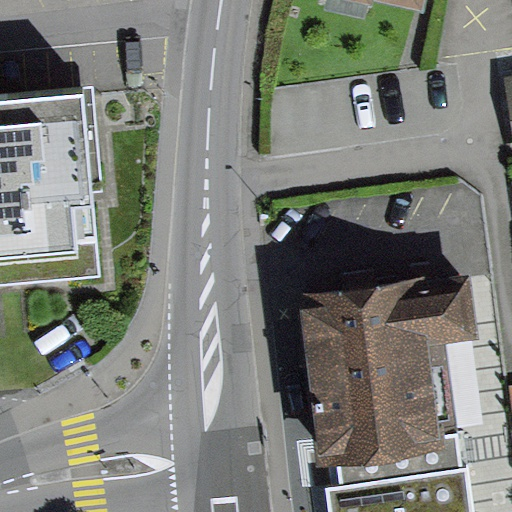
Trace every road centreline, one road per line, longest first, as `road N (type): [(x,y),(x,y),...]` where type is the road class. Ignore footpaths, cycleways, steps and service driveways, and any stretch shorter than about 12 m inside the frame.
road 1 (tertiary): [(221,0),(206,225),(224,458)]
road 2 (residential): [(0,491),(86,472),(224,458)]
road 3 (unknown): [(474,0),(487,149)]
